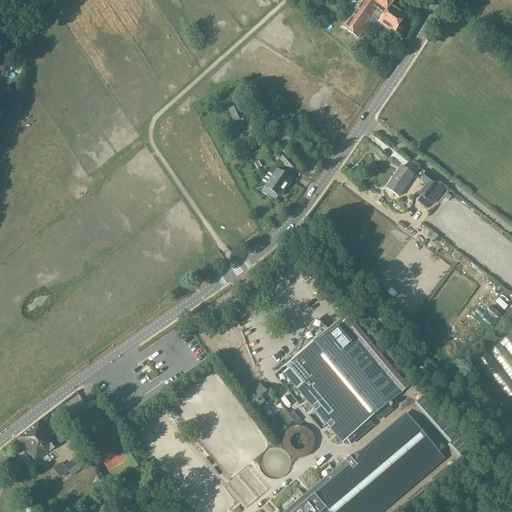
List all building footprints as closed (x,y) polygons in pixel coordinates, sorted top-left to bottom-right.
[(395,0),(360,0),(342,27),(358,38),(372,18),(394,34),(406,16),(391,6),(395,0)] [(9,14),(19,18),(23,10),(12,5),(9,14)] [(489,23),(484,27),(488,31),(492,27),(489,23)] [(506,50),(511,44),(507,40),(506,41),(502,37),(503,35),(498,31),(498,32),(494,28),(487,36),(505,51),(506,50)] [(0,55),(8,57),(11,43),(12,38),(0,35),(0,55)] [(0,60),(0,65),(13,68),(17,69),(19,59),(14,60),(0,60)] [(241,105),(229,110),(235,123),(244,119),(242,115),(246,114),(241,105)] [(242,137),(245,144),(257,139),(254,132),(242,137)] [(268,136),(258,141),(262,149),(264,147),(267,151),(269,150),(266,144),(271,141),(268,136)] [(252,161),(247,152),(241,155),(245,164),(252,161)] [(277,153),(273,156),(277,162),(282,158),(277,153)] [(286,167),(290,172),(293,170),(297,167),(286,155),(280,160),(286,167)] [(262,192),(277,171),(272,167),(257,189),(262,192)] [(386,188),(400,197),(407,187),(414,176),(401,167),(386,188)] [(281,173),(277,171),(262,192),(267,196),(268,195),(275,200),(278,196),(279,197),(291,180),(281,173)] [(425,171),(419,179),(426,184),(428,186),(420,196),(421,196),(426,200),(426,199),(431,203),(432,204),(445,187),(439,182),(425,171)] [(428,186),(426,184),(418,194),(420,196),(428,186)] [(426,200),(421,196),(417,201),(427,208),(431,203),(426,199),(426,200)] [(283,367),(286,367),(288,369),(283,373),(292,383),(305,399),(312,407),(327,425),(342,443),(352,435),(357,440),(374,426),(369,420),(379,412),(384,417),(393,410),(388,404),(399,393),(404,387),(344,316),(328,330),(292,360),(283,367)] [(245,399),(256,412),(266,404),(268,406),(273,401),(271,399),(272,399),(260,385),(245,399)] [(85,403),(84,403),(89,410),(98,403),(94,397),(93,397),(85,403)] [(449,445),(459,436),(424,397),(414,405),(449,445)] [(171,406),(167,410),(173,418),(177,415),(171,406)] [(293,412),(288,416),(295,424),(299,420),(293,412)] [(310,491),(312,494),(327,511),(377,511),(443,457),(439,453),(443,449),(420,422),(415,426),(405,415),(357,456),(354,453),(348,458),(333,471),(321,482),(310,491)] [(21,446),(34,462),(49,451),(50,453),(59,446),(59,445),(50,434),(45,427),(40,421),(17,440),(21,446)] [(62,425),(50,434),(59,445),(70,436),(64,428),(62,425)] [(266,427),(264,430),(273,441),(279,436),(269,425),(266,427)] [(291,458),(299,460),(307,457),(313,451),(316,443),(313,434),(307,428),(299,426),(290,428),(284,435),(282,443),(284,451),(291,458)] [(449,445),(447,447),(458,459),(470,449),(469,448),(459,436),(449,445)] [(78,464),(79,465),(86,459),(82,453),(74,459),(78,463),(78,464)] [(33,480),(33,484),(34,489),(37,492),(41,493),(75,467),(66,455),(33,480)] [(141,468),(148,477),(154,472),(145,461),(143,462),(140,464),(139,465),(141,468)] [(79,465),(78,464),(68,472),(71,477),(82,469),(79,465)] [(32,511),(39,511),(42,510),(26,491),(19,496),(32,511)] [(327,511),(312,494),(310,497),(307,499),(291,511),(327,511)] [(61,511),(59,511),(73,511),(77,509),(71,502),(61,511)]
